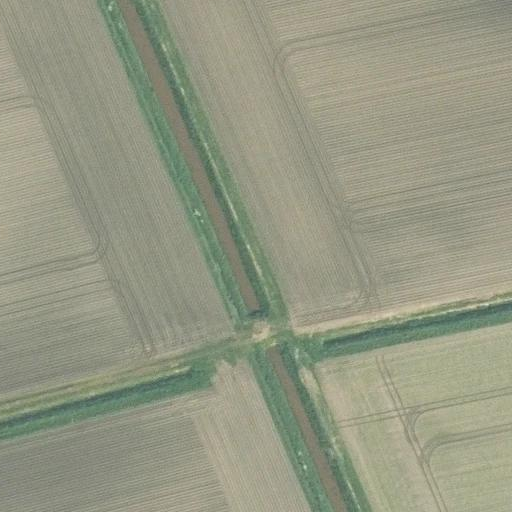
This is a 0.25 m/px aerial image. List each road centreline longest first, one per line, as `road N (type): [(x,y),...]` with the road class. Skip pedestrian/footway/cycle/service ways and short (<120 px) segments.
road 1 (track): [(0,406),(285,330),(145,0)]
road 2 (track): [(285,330),(364,511)]
road 3 (track): [(247,342),(322,511)]
